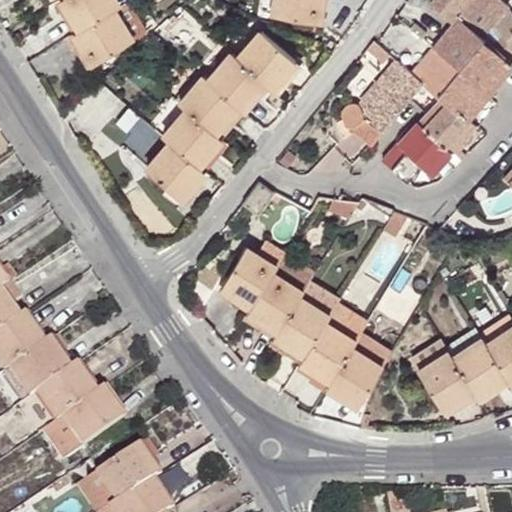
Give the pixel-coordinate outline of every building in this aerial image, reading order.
[(62,0),(72,15),(67,17),(76,31),(70,34),(77,46),(83,43),(93,62),(132,39),(114,8),(119,4),(116,0),(62,0)] [(275,0),(273,15),(317,21),(320,0),(275,0)] [(433,0),(430,4),(452,23),(456,18),(458,16),(483,37),(507,7),(501,0),(433,0)] [(511,63),(511,15),(509,13),(484,41),(511,63)] [(452,23),(433,46),(459,68),(484,41),(456,18),(452,23)] [(409,27),(421,36),(426,30),(414,21),(409,27)] [(197,165),(221,137),(214,131),(238,104),(242,108),(266,81),(272,86),(295,60),(260,30),(237,56),(231,51),(207,78),(202,74),(179,102),(186,108),(163,135),(169,141),(147,168),(181,198),(205,171),(197,165)] [(459,68),(487,94),(511,64),(511,63),(484,41),(459,68)] [(466,119),(487,94),(459,68),(433,46),(410,72),(421,81),(441,98),(399,143),(397,141),(382,158),(406,180),(421,164),(432,174),(475,127),(466,119)] [(343,117),(371,142),(421,81),(410,72),(395,58),(357,103),(351,101),(345,104),(342,107),(342,113),(343,117)] [(214,131),(221,137),(245,110),(242,108),(238,104),(214,131)] [(121,124),(143,145),(160,129),(137,107),(121,124)] [(258,183),(243,203),(257,214),(273,194),(258,183)] [(460,237),(455,245),(466,263),(474,258),(460,237)] [(265,239),(256,253),(275,265),(284,251),(265,239)] [(275,265),(256,253),(246,247),(221,286),(251,304),(243,316),(261,327),(265,321),(278,329),(274,334),(293,346),(305,353),(301,359),(315,368),(331,378),(327,384),(357,403),(381,363),(352,345),(355,338),(326,321),(330,314),(299,295),(302,289),(272,270),(275,265)] [(284,251),(275,265),(272,270),(302,289),(309,279),(315,270),(284,251)] [(309,279),(302,289),(299,295),(330,314),(338,301),(340,298),(309,279)] [(12,280),(3,286),(0,287),(0,299),(6,309),(23,298),(12,280)] [(0,368),(1,371),(7,366),(27,396),(34,392),(54,422),(61,417),(81,447),(119,421),(100,391),(93,396),(74,365),(67,370),(57,355),(47,341),(41,344),(31,330),(21,315),(14,319),(6,309),(0,299),(0,287),(3,286),(0,282),(0,368)] [(338,301),(330,314),(326,321),(355,338),(361,329),(367,319),(338,301)] [(44,321),(31,330),(41,344),(47,341),(54,336),(44,321)] [(448,348),(418,367),(444,408),(473,389),(476,394),(506,375),(509,380),(511,378),(511,324),(485,341),(481,336),(451,354),(448,348)] [(361,329),(355,338),(352,345),(381,363),(391,348),(361,329)] [(47,341),(57,355),(68,348),(58,334),(54,336),(47,341)] [(410,354),(418,367),(448,348),(440,336),(410,354)] [(305,353),(293,346),(287,356),(299,363),(301,359),(305,353)] [(331,378),(315,368),(307,380),(323,390),(327,384),(331,378)] [(116,503),(109,506),(113,511),(166,511),(167,511),(148,482),(155,477),(134,446),(96,472),(116,503)] [(168,478),(178,496),(194,486),(184,469),(168,478)] [(409,511),(404,492),(386,493),(389,511),(409,511)]
